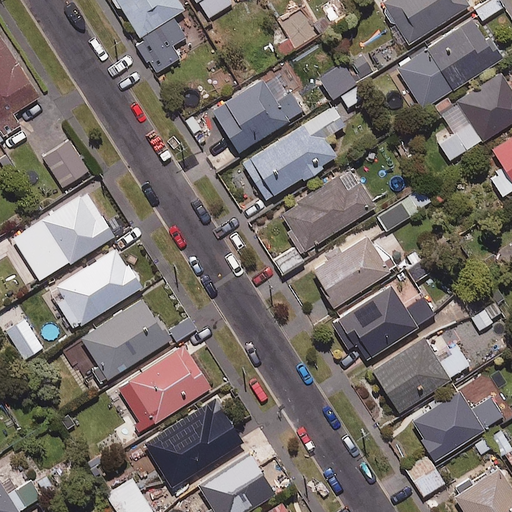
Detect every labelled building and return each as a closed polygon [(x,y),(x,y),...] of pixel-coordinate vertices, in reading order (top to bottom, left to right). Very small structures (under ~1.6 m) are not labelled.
[(184,10),(177,0),(114,0),(141,42),(138,44),(156,73),(179,58),(172,46),(186,37),(173,17),(184,10)] [(194,0),(207,19),(231,4),(228,0),(194,0)] [(387,0),(381,4),(407,45),(470,6),(466,0),(387,0)] [(503,7),(499,0),(488,0),(474,8),(482,20),(503,7)] [(485,39),(471,19),(395,68),(423,110),(502,58),(488,37),(485,39)] [(39,98),(0,35),(0,136),(0,138),(19,126),(12,114),(39,98)] [(511,91),(502,75),(441,112),(454,134),(440,143),(451,160),(511,122),(511,91)] [(276,102),(262,79),(211,111),(238,153),(302,112),(290,93),(276,102)] [(364,99),(359,86),(341,93),(347,106),(364,99)] [(344,127),(332,107),(244,163),(267,200),(336,157),(325,139),(344,127)] [(511,137),(492,150),(503,168),(489,177),(504,200),(511,194),(511,137)] [(89,171),(69,140),(42,158),(62,189),(89,171)] [(375,207),(351,168),(280,213),(304,252),(375,207)] [(39,281),(113,236),(86,192),(12,237),(39,281)] [(408,217),(399,203),(378,217),(387,231),(408,217)] [(73,330),(141,288),(127,265),(126,266),(119,254),(140,240),(131,227),(109,242),(115,250),(55,286),(63,300),(57,304),(73,330)] [(371,246),(367,238),(312,271),(334,307),(399,268),(389,252),(385,254),(377,242),(371,246)] [(430,272),(415,252),(401,262),(416,282),(430,272)] [(402,304),(391,286),(331,323),(346,348),(356,342),(367,360),(437,317),(421,292),(402,304)] [(168,341),(141,300),(74,343),(100,385),(168,341)] [(502,315),(493,302),(471,318),(481,330),(502,315)] [(203,341),(189,318),(173,327),(187,350),(203,341)] [(42,348),(24,319),(6,330),(24,359),(42,348)] [(459,350),(439,362),(424,338),(371,372),(399,414),(470,367),(459,350)] [(127,410),(142,401),(144,406),(140,408),(148,420),(152,418),(155,423),(210,389),(183,346),(114,390),(127,410)] [(490,397),(471,410),(458,390),(410,422),(436,462),(504,417),(490,397)] [(242,443),(214,399),(144,444),(172,488),(242,443)] [(511,445),(501,429),(493,435),(511,462),(511,445)] [(246,511),(274,495),(248,453),(197,485),(212,508),(205,511),(246,511)] [(444,483),(427,456),(406,469),(424,496),(444,483)] [(463,511),(511,511),(511,490),(498,469),(454,498),(463,511)] [(152,511),(131,478),(107,493),(118,511),(152,511)] [(0,511),(21,511),(42,499),(30,481),(8,495),(0,482),(0,511)] [(286,511),(281,503),(267,511),(286,511)]
